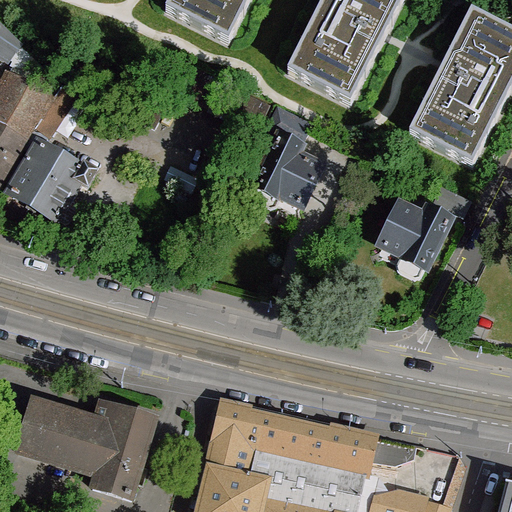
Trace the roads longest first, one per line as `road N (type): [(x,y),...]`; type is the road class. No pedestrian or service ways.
road 1 (secondary): [(418,366),(196,317),(0,261)]
road 2 (secondary): [(0,318),(402,416)]
road 3 (residential): [(418,366),(511,177)]
road 4 (unknown): [(71,257),(120,186),(77,146)]
